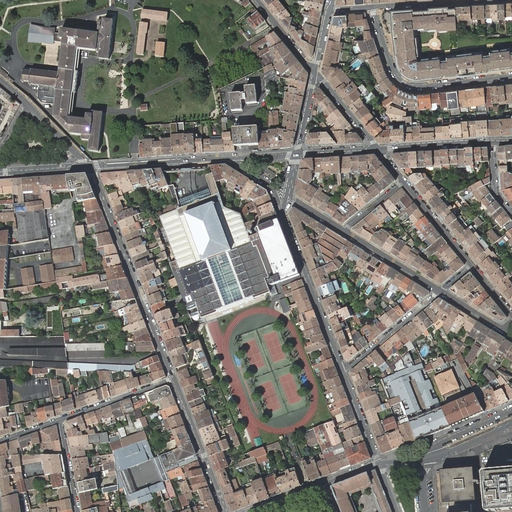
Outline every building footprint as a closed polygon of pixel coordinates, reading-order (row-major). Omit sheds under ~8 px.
[(277,0),(269,7),(277,16),(281,12),(282,13),(286,10),(285,9),(278,0),(277,0)] [(307,1),(305,8),(310,10),(322,12),(323,5),(311,2),(308,1),(307,1)] [(499,17),(499,19),(503,19),(503,22),(506,21),(506,19),(505,19),(505,16),(505,3),(498,4),(499,17)] [(482,22),(486,22),(485,18),(485,17),(484,5),(477,5),(478,18),(482,18),(482,22)] [(464,6),(456,7),(457,15),(457,20),(457,23),(462,22),(462,26),(465,26),(465,24),(465,19),(464,6)] [(471,6),(464,6),(465,19),(465,24),(472,24),(472,22),(472,19),(471,6)] [(258,12),(254,7),(251,9),(255,14),(254,15),(253,14),(251,15),(252,16),(250,18),(249,19),(248,20),(256,29),(266,22),(258,12)] [(406,73),(405,74),(406,75),(407,76),(408,76),(408,77),(409,77),(410,78),(411,78),(412,78),(413,79),(414,79),(415,79),(416,79),(417,79),(418,79),(420,79),(420,77),(431,75),(435,75),(446,73),(446,76),(467,74),(489,71),(511,67),(511,53),(511,54),(511,52),(510,50),(504,51),(498,51),(492,52),(491,52),(491,54),(491,56),(487,57),(483,57),(483,55),(483,53),(473,54),(468,55),(463,56),(458,56),(448,57),(448,59),(448,61),(445,62),(441,62),(441,60),(441,58),(439,58),(434,59),(429,60),(422,60),(418,61),(417,55),(416,48),(418,48),(418,44),(416,44),(415,37),(414,28),(419,27),(425,27),(425,29),(430,28),(438,28),(438,30),(439,30),(448,29),(449,29),(456,29),(458,28),(457,23),(457,20),(457,15),(456,7),(456,9),(448,9),(437,10),(430,10),(413,12),(413,10),(412,10),(393,11),(384,12),(382,15),(388,33),(388,34),(389,34),(383,15),(385,13),(393,12),(393,14),(393,20),(393,22),(395,22),(396,28),(394,28),(394,33),(396,33),(397,38),(397,43),(398,50),(399,53),(399,54),(400,61),(402,67),(402,68),(403,68),(403,69),(403,70),(404,70),(404,71),(405,71),(405,72),(406,72),(406,73)] [(159,20),(167,21),(168,21),(168,20),(167,20),(168,16),(168,13),(169,13),(168,12),(167,12),(167,13),(159,12),(155,11),(154,11),(143,10),(142,10),(141,18),(142,18),(153,19),(154,19),(159,20)] [(277,16),(279,19),(280,19),(293,18),(294,14),(292,11),(289,14),(286,10),(282,13),(281,12),(277,16)] [(303,12),(303,15),(305,16),(321,19),(322,12),(310,10),(309,13),(303,12)] [(363,13),(355,14),(356,26),(364,26),(363,13)] [(334,15),(332,24),(343,26),(348,27),(347,14),(334,15)] [(355,14),(347,14),(348,27),(356,26),(355,14)] [(319,29),(321,19),(305,16),(305,17),(308,18),(307,23),(304,22),(303,23),(305,24),(319,29)] [(280,19),(279,19),(290,32),(292,35),(296,28),(295,28),(291,26),(292,23),(293,20),(293,18),(280,19)] [(78,49),(81,49),(87,50),(90,50),(97,51),(97,52),(98,52),(100,53),(100,59),(102,59),(108,60),(109,60),(113,31),(114,21),(104,20),(104,21),(98,20),(97,30),(99,30),(99,34),(86,32),(82,32),(80,32),(80,31),(61,29),(61,34),(61,37),(64,37),(64,42),(64,44),(63,45),(62,45),(62,46),(63,46),(62,55),(62,56),(62,59),(61,59),(60,59),(59,61),(62,62),(60,73),(56,73),(56,71),(55,71),(55,72),(51,72),(51,71),(50,72),(47,71),(47,70),(46,70),(46,71),(42,71),(42,70),(41,71),(38,70),(38,69),(37,69),(37,70),(33,70),(33,69),(32,68),(32,70),(31,70),(31,71),(32,71),(32,72),(26,71),(26,70),(25,70),(24,71),(23,71),(23,72),(24,72),(23,80),(22,80),(22,81),(23,81),(23,82),(24,83),(24,81),(31,82),(30,83),(29,83),(29,84),(30,84),(30,85),(31,86),(31,84),(35,85),(35,86),(36,86),(36,85),(40,85),(40,86),(39,90),(38,99),(42,103),(52,104),(56,104),(55,117),(71,134),(83,135),(82,139),(86,140),(85,144),(90,144),(89,151),(99,152),(101,133),(103,113),(94,112),(93,115),(88,114),(87,120),(72,118),(69,118),(72,93),(75,93),(76,93),(79,72),(78,72),(75,71),(78,49)] [(141,22),(137,54),(143,55),(144,50),(144,47),(146,33),(147,33),(148,23),(141,22)] [(317,38),(319,29),(305,24),(304,28),(300,27),(296,25),(295,28),(296,28),(298,30),(302,31),(304,32),(317,38)] [(343,26),(332,24),(330,32),(342,35),(343,26)] [(373,37),(369,25),(364,26),(365,40),(366,40),(373,37)] [(61,37),(61,34),(55,34),(55,29),(46,28),(30,26),(28,43),(44,45),(54,46),(54,43),(64,44),(64,42),(64,37),(61,37)] [(296,28),(292,35),(299,43),(301,40),(302,38),(303,34),(304,32),(302,31),(298,30),(296,28)] [(283,43),(275,32),(250,47),(259,57),(271,51),(274,49),(283,43)] [(315,47),(317,38),(304,32),(303,34),(307,35),(305,40),(302,38),(301,40),(315,47)] [(342,35),(330,32),(329,39),(340,42),(342,35)] [(361,47),(375,43),(373,37),(366,40),(365,40),(358,40),(361,47)] [(340,50),(342,42),(340,42),(329,39),(327,47),(338,50),(340,50)] [(313,56),(315,47),(301,40),(299,43),(310,57),(313,56)] [(165,43),(157,42),(156,56),(164,57),(165,43)] [(291,53),(283,43),(274,49),(271,51),(278,60),(277,61),(279,63),(291,53)] [(361,47),(363,52),(363,54),(366,53),(377,49),(375,43),(361,47)] [(327,47),(326,53),(336,56),(339,56),(340,57),(342,50),(340,50),(338,50),(327,47)] [(379,55),(377,49),(366,53),(368,58),(369,58),(379,55)] [(271,51),(259,57),(264,68),(272,64),(273,68),(275,66),(279,63),(277,61),(278,60),(271,51)] [(355,57),(355,56),(354,54),(351,51),(351,52),(350,58),(349,63),(349,64),(357,58),(355,57)] [(279,63),(275,66),(283,75),(289,70),(299,62),(291,53),(279,63)] [(336,56),(326,53),(323,64),(331,66),(332,62),(337,63),(339,56),(336,56)] [(375,74),(384,69),(379,55),(369,58),(368,58),(366,59),(368,66),(371,65),(374,75),(375,74)] [(304,68),(299,62),(289,70),(294,76),(289,79),(291,80),(294,80),(299,72),(301,73),(304,68)] [(272,64),(264,68),(265,75),(266,91),(269,89),(281,83),(279,79),(278,77),(281,77),(283,75),(275,66),(273,68),(272,64)] [(323,72),(329,80),(342,69),(341,68),(340,69),(337,66),(336,67),(331,66),(323,64),(322,70),(323,72)] [(308,73),(304,68),(301,73),(299,72),(294,80),(307,83),(309,75),(308,73)] [(329,80),(336,89),(344,82),(349,78),(349,77),(348,76),(342,69),(329,80)] [(388,77),(384,69),(375,74),(380,83),(388,77)] [(294,76),(289,70),(283,75),(281,77),(286,79),(289,79),(294,76)] [(388,77),(380,83),(377,85),(382,92),(385,90),(393,84),(393,83),(392,83),(392,82),(391,82),(391,81),(390,81),(390,80),(390,79),(389,79),(389,78),(388,78),(388,77)] [(339,92),(352,81),(349,78),(344,82),(336,89),(339,92)] [(290,88),(305,92),(307,83),(294,80),(291,80),(289,79),(286,79),(286,81),(290,82),(288,87),(290,88)] [(357,88),(358,87),(352,81),(339,92),(344,98),(357,88)] [(369,90),(363,83),(358,87),(357,88),(344,98),(350,106),(355,101),(358,98),(360,97),(362,98),(362,99),(365,97),(372,91),(370,89),(369,90)] [(394,84),(393,84),(385,90),(390,97),(383,102),(380,104),(383,107),(385,105),(393,100),(399,89),(399,88),(398,88),(397,87),(396,87),(396,86),(395,86),(395,85),(394,85),(394,84)] [(497,85),(490,86),(493,103),(494,103),(494,100),(497,100),(498,102),(498,104),(500,103),(500,102),(497,85)] [(504,85),(497,85),(500,102),(500,103),(507,102),(504,85)] [(247,100),(247,102),(247,103),(247,104),(258,103),(256,86),(245,87),(246,93),(241,94),(241,93),(231,94),(232,111),(243,110),(242,104),(242,102),(242,100),(247,100)] [(291,95),(304,98),(305,92),(290,88),(288,87),(283,86),(284,89),(290,90),(289,93),(291,95)] [(490,86),(484,87),(486,103),(486,104),(487,111),(490,111),(489,105),(493,104),(493,103),(490,86)] [(484,87),(458,90),(460,107),(461,113),(467,112),(475,112),(487,111),(486,104),(486,103),(484,87)] [(317,102),(319,104),(328,98),(320,88),(318,90),(316,101),(315,104),(316,105),(317,102)] [(400,89),(399,89),(393,100),(407,106),(408,93),(407,92),(406,92),(405,92),(404,91),(403,91),(402,91),(402,90),(401,90),(400,90),(400,89)] [(454,91),(447,91),(449,105),(449,108),(456,107),(460,107),(458,90),(454,91)] [(376,96),(372,91),(365,97),(369,102),(375,97),(376,96)] [(447,91),(440,92),(441,102),(442,108),(444,107),(443,106),(449,105),(447,91)] [(280,110),(280,111),(284,113),(286,113),(300,116),(304,98),(291,95),(289,93),(286,93),(285,92),(284,92),(285,94),(286,94),(286,95),(288,96),(287,99),(287,102),(286,106),(286,107),(285,111),(282,110),(280,110)] [(440,92),(431,93),(432,103),(441,102),(440,92)] [(409,93),(408,93),(407,106),(407,107),(410,107),(410,109),(417,109),(417,115),(420,115),(419,108),(418,94),(417,94),(416,94),(415,94),(414,94),(413,94),(412,94),(411,94),(410,93),(409,93)] [(350,106),(356,112),(365,105),(367,103),(366,102),(364,103),(361,99),(362,98),(360,97),(358,98),(355,101),(350,106)] [(328,98),(319,104),(324,110),(332,103),(328,98)] [(16,99),(12,104),(18,108),(22,103),(16,99)] [(404,116),(406,116),(407,108),(392,102),(386,112),(390,116),(391,117),(391,120),(404,120),(404,116)] [(338,110),(332,103),(324,110),(323,111),(322,112),(323,113),(324,112),(325,113),(326,112),(329,116),(338,110)] [(356,112),(361,119),(370,111),(365,105),(356,112)] [(375,110),(374,108),(370,111),(361,119),(366,125),(375,118),(377,117),(377,116),(373,111),(375,110)] [(343,116),(338,110),(329,116),(327,118),(326,119),(331,125),(334,123),(343,116)] [(386,112),(385,110),(381,114),(386,120),(390,116),(386,112)] [(268,112),(269,127),(274,127),(277,126),(279,126),(278,120),(278,111),(268,112)] [(286,113),(284,122),(298,125),(300,116),(286,113)] [(348,122),(343,116),(334,123),(336,126),(332,130),(329,127),(328,128),(325,130),(327,133),(329,131),(333,132),(336,132),(348,122)] [(380,142),(392,142),(391,131),(391,124),(391,120),(391,117),(390,116),(386,120),(384,121),(385,124),(386,127),(384,129),(384,130),(376,137),(380,142)] [(412,116),(406,116),(404,116),(404,120),(404,121),(404,124),(405,133),(405,141),(413,140),(412,126),(412,125),(411,125),(411,127),(407,127),(407,122),(412,121),(412,116)] [(366,125),(371,132),(380,125),(382,123),(377,117),(375,118),(366,125)] [(511,118),(501,119),(503,134),(511,133),(511,118)] [(468,119),(468,121),(469,137),(478,136),(476,120),(473,121),(473,119),(470,120),(470,119),(468,119)] [(490,119),(487,120),(489,135),(503,134),(501,119),(499,119),(499,120),(490,121),(490,119)] [(405,133),(404,124),(401,124),(401,121),(404,121),(404,120),(391,120),(391,124),(391,131),(392,142),(405,141),(405,133)] [(487,120),(476,120),(478,136),(489,135),(487,120)] [(371,132),(376,137),(384,130),(384,129),(383,128),(384,127),(384,126),(385,124),(384,121),(382,123),(380,125),(371,132)] [(461,122),(462,122),(462,128),(463,137),(469,137),(468,121),(461,122)] [(282,130),(296,133),(298,125),(284,122),(282,130)] [(351,126),(348,122),(336,132),(345,131),(347,130),(351,126)] [(412,126),(413,140),(421,140),(420,125),(420,122),(412,123),(412,125),(412,126)] [(462,122),(450,123),(451,125),(451,131),(452,138),(463,137),(462,128),(462,122)] [(226,123),(222,123),(223,134),(223,140),(224,152),(235,151),(235,147),(235,146),(234,142),(230,142),(229,134),(229,132),(226,133),(226,123)] [(422,125),(420,125),(421,140),(435,139),(434,127),(423,127),(422,125)] [(451,125),(443,126),(442,126),(443,132),(444,132),(444,138),(452,138),(451,131),(451,125)] [(270,149),(280,149),(279,129),(279,126),(277,126),(277,130),(274,130),(269,131),(270,149)] [(356,132),(351,126),(347,130),(349,133),(349,135),(345,136),(346,144),(362,143),(363,141),(356,132)] [(442,126),(434,126),(434,127),(435,139),(444,138),(444,132),(443,132),(442,126)] [(259,132),(259,127),(245,128),(233,129),(234,142),(235,146),(246,146),(260,145),(259,132)] [(279,129),(280,149),(291,148),(293,146),(296,133),(282,130),(279,129)] [(307,147),(320,146),(320,133),(319,129),(318,129),(318,131),(317,131),(317,134),(308,134),(306,145),(307,147)] [(332,138),(327,133),(322,133),(322,131),(321,131),(321,129),(319,129),(320,133),(320,146),(337,145),(332,138)] [(185,138),(186,155),(196,154),(195,140),(194,135),(194,130),(191,130),(192,136),(185,136),(185,138)] [(260,150),(270,149),(269,131),(267,131),(267,134),(262,134),(261,132),(259,132),(260,145),(260,150)] [(332,138),(337,145),(346,144),(345,136),(345,131),(336,132),(333,132),(333,137),(332,138)] [(172,140),(173,156),(186,155),(185,138),(185,136),(185,133),(172,134),(172,137),(172,140)] [(196,154),(203,154),(202,140),(198,140),(198,136),(198,135),(194,135),(195,140),(196,154)] [(203,154),(212,153),(211,140),(210,136),(202,137),(202,140),(203,154)] [(212,153),(224,152),(223,140),(223,136),(210,137),(211,140),(212,153)] [(153,142),(153,140),(151,140),(151,143),(146,143),(145,141),(143,141),(143,144),(144,151),(145,157),(154,157),(153,142)] [(163,156),(173,156),(172,140),(171,140),(162,140),(162,141),(163,156)] [(154,157),(163,156),(162,141),(153,142),(154,157)] [(507,162),(506,147),(498,147),(499,161),(499,167),(499,173),(508,173),(508,167),(507,162)] [(473,149),(465,150),(466,162),(466,167),(472,167),(472,171),(475,171),(474,169),(473,149)] [(481,149),(473,149),(474,169),(478,169),(482,168),(482,162),(482,158),(481,149)] [(450,165),(450,170),(452,170),(452,169),(458,168),(458,167),(458,165),(458,163),(457,150),(449,151),(450,165)] [(465,150),(457,150),(458,163),(458,165),(458,167),(459,167),(466,167),(466,162),(465,150)] [(441,151),(433,152),(433,166),(442,166),(441,151)] [(442,166),(450,165),(449,151),(441,151),(442,166)] [(417,153),(418,168),(426,167),(425,152),(417,153)] [(426,167),(433,167),(433,166),(433,152),(425,152),(426,167)] [(405,173),(406,174),(408,173),(407,172),(412,171),(410,168),(409,153),(401,154),(402,163),(406,163),(406,168),(406,172),(405,173)] [(410,168),(418,168),(417,153),(409,153),(410,168)] [(401,169),(406,168),(406,163),(402,163),(401,154),(393,154),(392,157),(401,169)] [(375,155),(367,156),(368,176),(368,177),(368,178),(370,177),(372,176),(384,166),(375,155)] [(359,156),(351,157),(352,174),(354,174),(359,174),(360,174),(360,173),(360,172),(359,156)] [(367,156),(359,156),(360,172),(365,171),(365,173),(365,176),(368,176),(367,156)] [(351,157),(340,158),(341,179),(343,179),(342,173),(349,173),(350,178),(352,178),(352,174),(351,157)] [(331,158),(322,159),(322,173),(323,177),(323,180),(325,179),(324,177),(324,173),(331,172),(331,158)] [(338,175),(339,185),(340,186),(341,186),(341,179),(340,158),(331,158),(331,172),(332,175),(333,175),(333,172),(338,172),(339,175),(338,175)] [(303,160),(301,171),(314,171),(314,159),(303,160)] [(314,171),(315,174),(320,173),(320,175),(319,176),(319,180),(320,180),(323,180),(323,177),(322,173),(322,159),(314,159),(314,171)] [(220,165),(211,166),(213,173),(217,184),(225,182),(225,180),(220,165)] [(226,165),(220,165),(225,180),(225,182),(227,187),(228,184),(229,181),(229,180),(235,171),(226,165)] [(389,173),(384,166),(372,176),(377,181),(372,184),(373,185),(374,186),(378,182),(389,173)] [(166,178),(162,169),(153,170),(160,187),(161,189),(169,186),(166,178)] [(144,170),(135,171),(140,182),(141,186),(142,187),(143,190),(150,187),(150,184),(144,170)] [(160,187),(153,170),(144,170),(150,184),(150,187),(152,190),(153,189),(154,190),(157,189),(157,188),(160,187)] [(127,171),(115,172),(119,185),(121,189),(121,190),(122,191),(131,188),(133,191),(134,191),(132,184),(127,171)] [(135,171),(127,171),(132,184),(134,191),(136,194),(139,193),(137,188),(135,183),(140,182),(135,171)] [(228,184),(227,187),(234,191),(234,190),(236,186),(243,175),(235,171),(229,180),(229,181),(228,184)] [(301,171),(299,178),(310,185),(313,180),(313,174),(315,174),(314,171),(301,171)] [(100,174),(105,187),(115,183),(118,191),(120,191),(121,190),(121,189),(119,185),(115,172),(100,173),(100,174)] [(511,172),(508,173),(499,173),(501,191),(511,189),(511,172)] [(249,243),(261,239),(259,233),(250,237),(248,231),(245,224),(242,217),(241,214),(226,208),(224,207),(222,201),(222,199),(217,184),(213,173),(207,175),(206,176),(213,196),(201,201),(200,200),(197,201),(195,202),(193,203),(180,208),(174,185),(173,185),(172,185),(170,178),(169,177),(166,178),(169,186),(175,203),(178,209),(169,213),(166,214),(162,216),(160,217),(177,261),(170,264),(171,265),(173,272),(176,279),(179,285),(182,295),(186,303),(189,313),(191,318),(201,315),(183,268),(203,261),(232,250),(249,243)] [(396,181),(389,173),(378,182),(374,186),(380,193),(383,191),(384,190),(396,181)] [(68,175),(67,175),(68,181),(70,191),(75,191),(76,191),(78,202),(84,201),(97,199),(96,198),(94,193),(94,192),(93,192),(91,186),(92,186),(91,185),(89,180),(90,180),(89,179),(89,180),(87,175),(81,175),(81,174),(81,175),(75,176),(75,175),(75,176),(72,176),(68,176),(68,175)] [(409,178),(415,185),(419,182),(426,178),(425,174),(422,174),(415,175),(413,176),(411,177),(409,178)] [(53,180),(54,190),(68,189),(68,191),(70,191),(68,181),(67,175),(56,176),(56,180),(53,180)] [(250,180),(243,175),(236,186),(234,190),(236,190),(236,191),(236,192),(239,194),(240,193),(242,194),(245,189),(250,180)] [(44,209),(45,209),(52,208),(52,205),(49,192),(47,192),(47,190),(54,190),(53,180),(56,180),(56,176),(39,177),(42,194),(43,201),(44,209)] [(39,177),(33,178),(34,191),(34,195),(42,194),(39,177)] [(467,188),(463,190),(467,195),(470,194),(484,186),(490,183),(490,177),(483,180),(475,184),(468,188),(467,188)] [(14,204),(14,205),(25,203),(23,178),(12,179),(14,193),(14,200),(14,204)] [(25,203),(34,202),(34,195),(34,191),(33,178),(23,178),(25,203)] [(296,194),(303,199),(311,186),(310,185),(299,178),(296,194)] [(415,185),(419,190),(431,182),(427,178),(426,178),(419,182),(415,185)] [(0,179),(0,194),(14,193),(12,179),(0,179)] [(368,179),(362,185),(364,187),(365,188),(371,183),(368,179)] [(242,194),(241,196),(242,197),(241,198),(245,200),(244,201),(247,203),(248,201),(249,199),(251,195),(258,185),(250,180),(245,189),(242,194)] [(419,190),(424,196),(435,187),(431,182),(419,190)] [(318,190),(310,203),(319,209),(325,200),(328,196),(321,192),(326,183),(323,183),(322,185),(321,186),(320,187),(319,188),(318,190)] [(372,184),(371,183),(365,188),(367,191),(374,199),(380,193),(374,186),(373,185),(372,184)] [(361,184),(357,187),(354,189),(357,193),(367,204),(374,199),(367,191),(365,188),(364,187),(362,185),(361,184)] [(267,191),(258,185),(251,195),(249,199),(250,199),(251,198),(254,201),(257,199),(262,197),(269,195),(267,191)] [(303,199),(310,203),(318,190),(315,188),(316,187),(314,185),(313,187),(311,186),(303,199)] [(489,192),(484,186),(470,194),(467,195),(469,197),(473,194),(480,203),(481,201),(490,193),(489,192)] [(424,196),(429,203),(442,192),(443,191),(445,190),(444,189),(443,189),(442,189),(441,189),(439,191),(435,187),(424,196)] [(345,198),(341,205),(347,210),(352,205),(358,212),(367,204),(357,193),(354,189),(352,188),(352,189),(346,197),(345,198)] [(402,188),(389,199),(395,205),(399,202),(400,201),(399,200),(406,194),(402,188)] [(511,189),(501,191),(509,202),(511,200),(511,189)] [(114,193),(108,195),(111,201),(124,196),(122,193),(121,190),(120,191),(118,191),(114,193)] [(429,203),(435,210),(444,203),(448,200),(447,198),(444,195),(443,193),(444,192),(443,191),(442,192),(429,203)] [(496,201),(490,193),(481,201),(487,209),(496,201)] [(414,204),(406,194),(399,200),(400,201),(405,207),(399,211),(402,214),(402,213),(410,207),(414,204)] [(245,206),(241,214),(242,217),(245,215),(247,214),(249,213),(246,207),(253,203),(255,208),(252,209),(253,211),(259,208),(272,203),(269,195),(262,197),(257,199),(254,201),(245,206)] [(325,200),(319,209),(325,212),(331,203),(334,199),(328,195),(328,196),(325,200)] [(331,203),(325,212),(333,217),(339,208),(341,205),(345,198),(346,197),(343,195),(336,206),(331,203)] [(124,196),(111,201),(113,208),(123,204),(122,200),(123,199),(124,200),(125,200),(124,199),(124,196)] [(84,201),(86,213),(87,213),(101,210),(97,199),(84,201)] [(389,199),(381,205),(389,215),(397,209),(396,207),(395,205),(389,199)] [(18,229),(20,244),(49,239),(47,223),(46,217),(45,215),(46,215),(45,209),(44,209),(43,201),(34,202),(25,203),(26,206),(27,212),(15,213),(18,229)] [(501,207),(496,201),(487,209),(491,214),(490,215),(490,216),(492,215),(501,207)] [(15,213),(27,212),(26,206),(25,203),(14,205),(15,213)] [(168,209),(169,213),(178,209),(175,203),(167,206),(168,209)] [(257,219),(258,219),(262,217),(263,216),(275,212),(272,203),(259,208),(253,211),(249,213),(247,214),(247,217),(256,213),(257,211),(259,210),(261,215),(259,216),(257,216),(249,220),(250,222),(255,220),(257,219)] [(435,210),(440,216),(449,208),(444,203),(435,210)] [(4,210),(4,213),(15,213),(14,205),(14,204),(8,204),(8,210),(4,210)] [(123,204),(113,208),(116,215),(129,210),(128,207),(127,205),(126,206),(126,207),(125,208),(123,204)] [(402,214),(399,216),(400,218),(404,215),(407,213),(410,216),(412,215),(412,214),(418,209),(414,204),(410,207),(402,213),(402,214)] [(341,205),(339,208),(346,214),(349,211),(347,210),(341,205)] [(346,214),(351,217),(358,212),(352,205),(347,210),(349,211),(346,214)] [(381,205),(372,212),(380,222),(381,223),(384,221),(385,222),(390,217),(390,216),(389,215),(381,205)] [(440,216),(444,221),(453,214),(450,211),(453,208),(451,206),(450,207),(449,208),(440,216)] [(297,218),(301,212),(293,207),(289,213),(292,220),(297,218)] [(505,211),(501,207),(492,215),(495,219),(505,211)] [(129,210),(116,215),(119,222),(136,215),(137,215),(136,212),(137,212),(137,211),(134,212),(133,210),(133,208),(129,210)] [(339,208),(333,217),(343,224),(351,217),(346,214),(339,208)] [(425,217),(418,209),(412,214),(412,215),(410,216),(409,217),(412,220),(413,220),(416,224),(425,217)] [(106,222),(101,210),(87,213),(88,223),(86,223),(87,225),(88,225),(106,222)] [(508,215),(505,211),(495,219),(499,223),(508,215)] [(265,221),(266,224),(278,219),(277,217),(275,212),(263,216),(262,217),(258,219),(260,223),(264,221),(265,221)] [(306,215),(301,212),(297,218),(292,220),(294,226),(301,223),(302,222),(306,215)] [(372,212),(364,219),(370,226),(372,229),(376,233),(379,232),(380,231),(378,229),(377,229),(375,230),(373,228),(378,224),(381,227),(382,229),(385,227),(384,226),(381,223),(380,222),(372,212)] [(444,221),(448,226),(457,219),(460,217),(456,212),(455,212),(453,214),(444,221)] [(14,229),(18,229),(15,213),(4,213),(3,213),(0,213),(0,222),(0,223),(13,220),(14,229)] [(136,215),(119,222),(121,229),(139,222),(141,221),(141,220),(138,221),(136,215)] [(313,219),(306,215),(302,222),(303,223),(304,224),(307,226),(308,227),(313,219)] [(511,219),(508,215),(499,223),(502,227),(511,219)] [(430,223),(425,217),(416,224),(415,225),(412,227),(414,229),(417,226),(419,230),(417,232),(418,233),(420,231),(430,223)] [(448,226),(453,232),(462,225),(465,223),(460,217),(457,219),(448,226)] [(475,223),(478,227),(481,224),(482,223),(477,217),(473,220),(475,223)] [(245,224),(248,231),(254,229),(254,227),(252,227),(251,223),(252,223),(255,221),(257,226),(259,225),(257,219),(255,220),(250,222),(248,223),(245,224)] [(271,277),(271,278),(271,279),(270,279),(269,279),(269,280),(269,281),(268,282),(269,283),(269,284),(270,284),(270,285),(271,285),(272,285),(273,285),(274,284),(300,275),(278,219),(266,224),(257,228),(259,233),(261,239),(249,243),(263,280),(266,279),(265,277),(270,275),(271,277)] [(320,224),(313,219),(308,227),(310,227),(314,230),(316,231),(320,224)] [(370,226),(364,219),(352,229),(360,234),(364,229),(365,230),(370,226)] [(110,233),(106,222),(88,225),(88,228),(95,227),(96,232),(94,233),(94,234),(93,234),(92,235),(92,236),(93,236),(110,233)] [(139,222),(121,229),(124,236),(139,230),(142,229),(139,222)] [(301,223),(294,226),(297,234),(304,231),(304,230),(301,223)] [(436,230),(430,223),(420,231),(418,233),(420,235),(422,233),(425,237),(421,240),(423,241),(424,240),(427,238),(436,230)] [(453,232),(457,237),(466,230),(469,228),(465,223),(462,225),(453,232)] [(327,228),(320,224),(316,231),(315,231),(320,235),(319,237),(321,238),(327,228)] [(79,227),(76,227),(78,238),(81,238),(86,237),(84,226),(79,227)] [(364,229),(360,234),(371,241),(376,233),(372,229),(370,226),(365,230),(364,229)] [(396,229),(392,233),(390,234),(382,248),(390,253),(398,240),(394,237),(396,234),(397,232),(397,231),(398,230),(399,230),(402,228),(400,226),(397,229),(397,228),(396,229)] [(457,237),(462,244),(474,234),(476,232),(473,228),(471,226),(469,228),(466,230),(457,237)] [(303,249),(312,272),(317,269),(333,263),(336,259),(337,258),(338,256),(338,255),(347,241),(327,228),(321,238),(318,243),(314,245),(312,245),(303,249)] [(379,232),(376,233),(371,241),(382,248),(390,234),(392,233),(389,231),(388,233),(382,229),(380,231),(379,232)] [(0,247),(9,246),(8,239),(10,239),(10,238),(8,230),(0,231),(0,247)] [(139,230),(124,236),(127,243),(141,238),(142,237),(147,235),(146,232),(140,234),(139,230)] [(304,231),(297,234),(300,241),(314,236),(313,233),(312,232),(311,233),(311,234),(308,235),(306,230),(304,231)] [(441,237),(436,230),(427,238),(432,245),(441,237)] [(486,235),(494,244),(501,238),(499,237),(497,238),(491,230),(486,234),(486,235)] [(462,244),(468,250),(479,241),(482,238),(480,237),(476,232),(474,234),(462,244)] [(115,245),(110,233),(93,236),(93,238),(98,237),(100,245),(97,246),(97,248),(115,245)] [(314,236),(300,241),(303,249),(312,245),(314,245),(312,240),(315,239),(315,238),(314,236)] [(141,238),(127,243),(130,250),(147,243),(146,242),(144,242),(142,237),(141,238)] [(447,244),(441,237),(432,245),(425,250),(431,257),(435,254),(438,251),(447,244)] [(482,238),(479,241),(487,250),(488,248),(489,248),(482,238)] [(501,238),(494,244),(498,248),(499,247),(505,243),(501,238)] [(398,240),(390,253),(397,257),(404,246),(405,245),(398,240)] [(355,245),(347,241),(338,255),(345,259),(344,260),(343,261),(344,262),(345,261),(350,255),(355,245)] [(468,250),(475,259),(487,250),(479,241),(468,250)] [(147,243),(130,250),(132,257),(146,252),(148,251),(146,246),(148,245),(147,243)] [(183,268),(201,315),(270,290),(266,279),(263,280),(249,243),(232,250),(203,261),(183,268)] [(413,249),(412,250),(404,262),(412,267),(418,256),(419,255),(421,254),(425,250),(424,248),(420,243),(417,246),(420,250),(418,252),(413,249)] [(450,247),(447,244),(438,251),(435,254),(438,258),(438,257),(441,255),(450,247)] [(119,255),(115,245),(97,248),(98,250),(100,250),(100,256),(99,256),(96,256),(96,259),(102,258),(119,255)] [(364,251),(355,245),(350,255),(345,261),(354,267),(364,251)] [(404,246),(397,257),(404,262),(412,250),(405,245),(404,246)] [(9,246),(0,247),(0,260),(8,259),(9,248),(9,246)] [(51,252),(53,264),(74,260),(72,247),(51,251),(51,252)] [(453,251),(450,247),(441,255),(438,257),(440,259),(441,261),(443,260),(453,251)] [(475,259),(480,265),(493,255),(495,253),(493,252),(492,253),(488,248),(487,250),(475,259)] [(146,252),(132,257),(135,264),(147,259),(151,258),(148,251),(146,252)] [(373,257),(364,251),(354,267),(353,270),(362,275),(373,257)] [(459,258),(453,251),(443,260),(444,261),(445,260),(446,261),(450,265),(459,258)] [(163,261),(166,260),(168,259),(166,252),(163,253),(160,254),(162,258),(154,261),(152,262),(151,258),(147,259),(135,264),(137,271),(155,264),(156,263),(163,261)] [(480,265),(485,271),(494,263),(495,262),(497,260),(495,257),(494,256),(495,255),(495,256),(497,254),(496,252),(495,253),(493,255),(480,265)] [(123,266),(119,255),(102,258),(105,269),(107,269),(123,266)] [(418,256),(412,267),(419,271),(422,266),(424,263),(419,258),(420,256),(419,255),(418,256)] [(383,263),(373,257),(362,275),(371,281),(372,279),(375,275),(383,263)] [(464,265),(459,258),(450,265),(456,272),(464,265)] [(0,290),(3,290),(6,290),(8,268),(8,264),(8,259),(0,260),(0,290)] [(333,263),(339,269),(339,270),(343,265),(341,263),(338,261),(336,259),(333,263)] [(426,261),(424,263),(422,266),(419,271),(426,276),(429,271),(436,265),(436,264),(434,262),(432,265),(426,261)] [(485,271),(490,277),(501,268),(503,266),(503,267),(501,265),(499,267),(495,262),(494,263),(485,271)] [(157,270),(158,270),(156,263),(155,264),(137,271),(140,277),(156,271),(157,270)] [(312,272),(315,279),(328,274),(331,273),(333,272),(334,271),(336,270),(339,269),(333,263),(317,269),(312,272)] [(380,284),(391,268),(383,263),(375,275),(372,279),(377,282),(377,283),(380,285),(380,284)] [(44,284),(56,282),(55,278),(54,271),(53,264),(41,266),(44,284)] [(429,271),(426,276),(433,280),(436,276),(441,273),(437,269),(436,268),(438,266),(436,265),(429,271)] [(436,276),(433,280),(441,285),(456,272),(450,265),(449,266),(447,268),(449,271),(446,274),(443,271),(441,273),(436,276)] [(54,271),(55,278),(84,273),(82,266),(54,271)] [(123,266),(107,269),(109,281),(110,281),(127,278),(123,266)] [(490,277),(496,285),(510,274),(511,272),(511,271),(509,272),(508,273),(505,275),(501,271),(502,269),(504,268),(503,266),(501,268),(490,277)] [(22,269),(25,287),(29,286),(35,285),(32,268),(22,269)] [(394,280),(399,273),(391,268),(380,284),(380,285),(376,291),(380,294),(384,288),(385,289),(386,287),(385,287),(386,286),(387,285),(389,280),(391,278),(392,279),(394,280)] [(93,284),(100,282),(98,270),(87,272),(84,273),(55,278),(56,282),(57,287),(57,290),(89,285),(91,284),(93,284)] [(156,271),(140,277),(143,284),(155,279),(159,278),(156,271)] [(496,285),(504,294),(511,287),(511,284),(511,283),(508,279),(511,275),(511,271),(511,272),(510,274),(496,285)] [(398,289),(399,288),(400,286),(406,277),(399,273),(394,280),(393,281),(389,288),(388,289),(395,294),(397,291),(398,289)] [(470,293),(481,285),(471,273),(450,290),(464,299),(470,293)] [(328,274),(315,279),(318,288),(336,281),(334,275),(329,277),(328,274)] [(163,284),(161,277),(159,278),(155,279),(143,284),(145,291),(157,286),(161,285),(163,284)] [(271,278),(271,277),(266,279),(270,290),(271,293),(272,296),(278,293),(274,284),(273,285),(272,285),(271,285),(270,285),(270,284),(269,284),(269,283),(268,282),(269,281),(269,280),(269,279),(270,279),(271,279),(271,278)] [(407,290),(413,281),(406,277),(400,286),(399,288),(402,290),(403,288),(407,290)] [(107,291),(108,294),(115,292),(132,289),(127,278),(110,281),(110,283),(111,283),(112,290),(107,291)] [(172,288),(179,285),(176,279),(170,281),(172,288)] [(305,288),(302,280),(290,284),(292,289),(287,291),(285,286),(282,287),(285,295),(293,292),(305,288)] [(109,283),(108,281),(93,284),(91,284),(89,285),(89,287),(91,287),(92,288),(94,288),(94,289),(109,287),(109,283)] [(336,281),(318,288),(321,296),(326,294),(326,295),(336,291),(340,290),(337,281),(336,281)] [(413,281),(407,290),(410,292),(411,291),(416,284),(413,281)] [(414,297),(419,303),(424,299),(429,295),(429,292),(416,284),(411,291),(410,292),(412,295),(414,292),(418,295),(416,297),(415,296),(414,297)] [(480,296),(486,291),(481,285),(470,293),(473,297),(477,293),(480,296)] [(145,291),(148,297),(160,292),(163,291),(164,291),(165,291),(164,289),(163,290),(162,288),(158,289),(157,286),(145,291)] [(309,299),(305,288),(293,292),(285,295),(286,297),(294,294),(297,304),(309,299)] [(115,292),(117,301),(118,301),(123,300),(123,301),(136,299),(132,289),(115,292)] [(478,308),(491,298),(486,291),(480,296),(471,303),(478,308)] [(151,307),(165,301),(168,300),(167,298),(166,298),(163,299),(160,292),(148,297),(151,307)] [(464,299),(471,303),(480,296),(477,293),(473,297),(470,293),(464,299)] [(13,303),(15,309),(59,301),(58,295),(13,303)] [(384,295),(382,299),(389,303),(391,300),(384,295)] [(401,298),(410,310),(419,303),(414,297),(412,295),(409,297),(409,298),(405,300),(404,299),(405,298),(404,297),(405,296),(403,295),(401,298)] [(330,298),(323,301),(326,308),(337,304),(336,301),(338,300),(336,296),(330,298)] [(373,296),(367,305),(369,307),(373,312),(374,310),(376,307),(377,306),(376,306),(374,305),(373,304),(373,303),(377,298),(373,296)] [(399,306),(405,314),(410,310),(401,298),(398,301),(399,302),(400,301),(400,302),(401,302),(402,303),(399,306)] [(448,317),(454,307),(448,303),(440,298),(429,307),(435,314),(439,319),(441,320),(444,322),(446,320),(448,317)] [(496,304),(491,298),(478,308),(486,312),(496,304)] [(114,302),(114,305),(120,302),(122,302),(124,308),(138,304),(136,299),(123,301),(123,300),(118,301),(117,301),(114,302)] [(286,299),(280,301),(284,313),(291,310),(289,307),(286,299)] [(297,304),(289,307),(291,310),(293,309),(292,308),(298,306),(300,305),(302,309),(300,310),(302,315),(314,310),(309,299),(297,304)] [(155,315),(166,311),(164,304),(165,304),(166,303),(165,301),(151,307),(155,315)] [(124,308),(121,310),(122,314),(123,315),(130,313),(140,309),(138,304),(124,308)] [(328,315),(342,310),(340,306),(338,307),(337,304),(326,308),(328,315)] [(393,308),(401,318),(405,314),(399,306),(396,308),(394,307),(395,307),(395,306),(396,305),(395,304),(391,306),(393,308)] [(507,318),(496,304),(486,312),(495,318),(501,322),(507,318)] [(386,314),(394,323),(401,318),(393,308),(391,306),(391,305),(384,311),(386,314)] [(440,323),(443,325),(444,322),(441,320),(439,319),(435,314),(429,307),(423,312),(434,324),(435,327),(440,323)] [(443,326),(447,335),(454,323),(461,312),(454,307),(448,317),(446,320),(444,322),(443,325),(443,326)] [(349,311),(347,308),(342,310),(328,315),(330,320),(337,317),(338,318),(340,317),(344,316),(345,319),(350,317),(348,313),(346,314),(344,315),(343,314),(345,313),(349,311)] [(144,320),(140,309),(130,313),(123,315),(124,320),(128,318),(131,325),(135,324),(144,320)] [(175,319),(180,316),(179,313),(177,314),(174,315),(171,309),(166,311),(155,315),(158,325),(173,319),(175,319)] [(302,315),(300,316),(303,322),(299,323),(300,325),(303,324),(317,318),(314,310),(302,315)] [(434,324),(423,312),(417,316),(428,329),(434,324)] [(457,334),(459,331),(462,327),(469,316),(461,312),(454,323),(459,326),(455,332),(457,334)] [(356,315),(352,316),(358,326),(362,324),(358,318),(361,316),(359,313),(356,315)] [(386,314),(379,319),(382,322),(387,329),(394,323),(386,314)] [(413,320),(423,333),(428,329),(417,316),(413,320)] [(465,342),(469,336),(478,322),(469,316),(462,327),(459,331),(461,332),(463,328),(467,331),(460,343),(463,345),(463,344),(465,342)] [(337,317),(330,320),(333,327),(340,324),(342,323),(340,317),(338,318),(337,317)] [(303,329),(304,333),(306,332),(320,327),(317,318),(303,324),(305,328),(303,329)] [(375,323),(382,333),(387,329),(382,322),(379,319),(378,318),(376,320),(374,321),(375,323)] [(173,319),(158,325),(162,334),(176,328),(173,319)] [(131,325),(123,328),(124,331),(128,330),(129,333),(133,332),(147,327),(144,320),(135,324),(131,325)] [(417,337),(423,333),(413,320),(407,325),(417,337)] [(0,330),(1,330),(1,337),(20,337),(20,330),(9,330),(9,327),(2,327),(1,322),(0,321),(0,330)] [(483,345),(492,331),(485,326),(478,322),(469,336),(483,345)] [(371,326),(377,337),(382,333),(375,323),(371,326)] [(340,324),(333,327),(336,334),(343,331),(344,330),(349,328),(347,324),(341,327),(340,324)] [(370,324),(359,329),(360,331),(364,337),(368,344),(377,337),(371,326),(370,324)] [(413,341),(417,337),(407,325),(401,330),(411,342),(413,341)] [(149,333),(147,327),(133,332),(135,336),(132,337),(133,338),(134,338),(135,339),(140,337),(149,333)] [(307,337),(308,340),(310,339),(323,334),(320,327),(306,332),(308,337),(307,337)] [(178,330),(177,328),(176,328),(162,334),(166,343),(181,337),(180,335),(182,335),(180,329),(178,330)] [(343,331),(336,334),(338,341),(346,338),(345,335),(344,334),(345,333),(344,330),(343,331)] [(413,345),(411,342),(401,330),(395,335),(402,344),(405,342),(406,343),(407,343),(409,346),(411,349),(414,347),(413,345)] [(488,347),(497,334),(492,331),(483,345),(482,348),(486,350),(488,347)] [(152,341),(149,333),(140,337),(135,339),(134,338),(133,338),(134,342),(137,342),(152,341)] [(352,336),(353,341),(355,344),(353,345),(354,346),(359,352),(364,348),(358,341),(357,342),(356,341),(354,339),(356,338),(358,336),(356,333),(352,336)] [(358,333),(356,333),(358,336),(359,340),(358,341),(364,348),(368,344),(364,337),(362,338),(360,333),(358,334),(358,333)] [(308,344),(306,345),(307,347),(309,346),(325,340),(323,334),(310,339),(312,342),(308,344)] [(499,351),(505,339),(497,334),(488,347),(486,350),(486,351),(488,352),(493,355),(494,355),(495,356),(496,356),(499,351)] [(403,345),(402,344),(395,335),(389,340),(397,351),(401,348),(400,347),(403,345)] [(181,337),(166,343),(169,352),(184,347),(181,337)] [(346,338),(338,341),(341,348),(348,345),(348,343),(346,338)] [(459,351),(461,347),(462,347),(460,346),(455,342),(455,341),(456,340),(454,339),(451,344),(455,354),(458,353),(459,351)] [(506,355),(511,345),(511,343),(505,339),(499,351),(496,356),(498,357),(501,352),(506,355)] [(193,346),(195,350),(196,353),(198,354),(200,359),(201,360),(199,361),(200,363),(202,362),(202,364),(204,368),(203,370),(204,373),(206,380),(214,377),(200,340),(192,343),(193,346)] [(307,347),(305,348),(308,354),(319,349),(320,351),(322,350),(322,351),(328,348),(327,346),(325,340),(309,346),(307,347)] [(397,363),(403,358),(401,356),(397,351),(389,340),(382,345),(390,355),(393,353),(394,354),(396,352),(400,357),(395,361),(397,363)] [(151,351),(155,351),(156,351),(152,341),(137,342),(134,342),(132,342),(129,342),(129,351),(137,351),(137,349),(151,349),(151,351)] [(353,341),(348,343),(348,345),(349,348),(348,348),(348,349),(348,350),(349,350),(344,354),(346,360),(349,361),(359,352),(354,346),(353,345),(355,344),(353,341)] [(193,346),(192,343),(185,346),(184,347),(169,352),(172,359),(182,355),(187,353),(186,349),(193,346)] [(348,345),(341,348),(344,354),(349,350),(348,350),(348,349),(348,348),(349,348),(348,345)] [(390,355),(382,345),(376,350),(386,362),(388,365),(389,366),(390,368),(392,367),(390,365),(385,359),(390,355)] [(460,365),(465,374),(467,371),(468,368),(468,367),(461,353),(464,349),(465,347),(463,345),(462,347),(461,347),(459,351),(458,353),(455,354),(457,359),(460,365)] [(466,361),(471,364),(479,351),(479,352),(481,348),(475,345),(465,360),(466,361)] [(66,351),(66,348),(9,349),(9,354),(67,357),(66,351)] [(323,355),(320,357),(322,362),(332,358),(328,348),(322,351),(323,355)] [(376,350),(369,356),(375,363),(379,368),(382,370),(382,371),(389,366),(388,365),(386,362),(376,350)] [(429,380),(426,372),(424,367),(422,363),(415,366),(413,362),(409,353),(403,358),(397,363),(392,367),(390,368),(395,374),(393,374),(388,376),(386,377),(383,378),(380,380),(382,386),(384,391),(388,400),(396,397),(399,396),(402,401),(402,403),(408,419),(409,421),(410,422),(410,424),(427,417),(421,401),(429,381),(429,380)] [(182,355),(172,359),(175,368),(186,364),(189,363),(188,360),(185,362),(182,355)] [(160,361),(158,356),(147,360),(143,362),(143,361),(139,363),(141,369),(142,368),(145,367),(147,366),(149,365),(150,365),(160,361)] [(375,363),(369,356),(359,364),(363,371),(365,369),(375,363)] [(445,364),(451,361),(449,357),(448,356),(442,358),(445,364)] [(440,366),(445,364),(442,358),(442,357),(439,358),(436,359),(437,362),(440,366)] [(316,364),(312,366),(313,369),(320,366),(323,372),(324,372),(336,367),(332,358),(325,361),(316,364)] [(426,372),(432,369),(430,365),(427,358),(425,359),(427,364),(428,364),(428,365),(424,367),(426,372)] [(497,360),(494,358),(492,361),(492,362),(487,369),(494,374),(496,371),(497,370),(497,369),(500,365),(497,364),(495,368),(492,366),(497,360)] [(69,370),(68,363),(0,360),(0,366),(28,368),(33,368),(46,369),(56,369),(68,370),(69,370)] [(163,370),(160,361),(150,365),(153,373),(163,370)] [(132,366),(68,363),(69,370),(73,370),(79,370),(86,370),(91,371),(97,371),(104,371),(108,371),(111,372),(115,372),(123,372),(131,372),(132,372),(136,370),(134,365),(132,366)] [(363,371),(359,364),(351,371),(350,372),(352,377),(360,374),(359,373),(363,371)] [(187,368),(177,372),(181,382),(191,378),(196,376),(194,374),(190,375),(189,371),(192,370),(191,367),(187,369),(187,368)] [(327,381),(339,376),(336,367),(324,372),(323,372),(321,373),(322,375),(325,382),(326,382),(327,381)] [(68,373),(68,370),(56,369),(57,374),(65,375),(66,380),(65,380),(65,381),(64,381),(65,382),(66,387),(71,386),(70,386),(68,375),(68,374),(68,373)] [(368,376),(365,369),(363,371),(359,373),(360,374),(352,377),(355,383),(362,380),(361,379),(366,377),(368,376)] [(489,384),(497,379),(494,374),(487,369),(483,376),(484,377),(489,384)] [(79,370),(73,370),(74,374),(75,377),(78,392),(79,396),(82,407),(87,405),(85,394),(81,396),(76,377),(81,376),(79,370)] [(166,377),(163,370),(153,373),(150,374),(149,374),(151,379),(152,379),(153,381),(156,380),(166,377)] [(451,370),(434,378),(442,395),(459,388),(451,370)] [(511,390),(511,383),(511,384),(508,380),(511,377),(499,370),(498,371),(497,370),(496,371),(497,372),(507,383),(510,386),(511,390)] [(106,380),(104,371),(97,371),(99,374),(100,381),(106,380)] [(117,394),(115,385),(114,383),(113,383),(112,384),(108,371),(104,371),(106,380),(106,383),(108,387),(111,397),(117,394)] [(497,372),(496,371),(494,374),(497,379),(502,388),(507,397),(509,401),(511,399),(511,390),(510,386),(507,383),(497,372)] [(134,379),(132,372),(131,372),(123,372),(124,376),(127,376),(128,379),(125,380),(128,390),(140,386),(138,377),(134,379)] [(145,384),(153,381),(152,379),(151,379),(149,374),(143,376),(145,384)] [(191,378),(181,382),(183,388),(194,384),(196,384),(199,383),(200,382),(199,379),(197,380),(196,376),(191,378)] [(327,381),(326,382),(324,383),(325,385),(328,384),(330,389),(329,389),(329,391),(343,386),(339,376),(327,381)] [(362,380),(355,383),(357,389),(375,382),(377,381),(376,379),(374,379),(371,381),(367,382),(366,377),(361,379),(362,380)] [(474,391),(477,385),(469,379),(468,380),(473,389),(474,391)] [(494,391),(502,388),(497,379),(489,384),(492,387),(494,391)] [(0,394),(1,394),(9,395),(8,387),(7,380),(4,380),(0,380),(0,394)] [(60,396),(58,383),(58,380),(52,381),(55,397),(60,396)] [(117,394),(128,390),(125,380),(116,383),(115,380),(113,381),(114,383),(115,385),(117,394)] [(421,401),(427,417),(443,411),(441,406),(434,391),(429,381),(421,401)] [(375,382),(357,389),(359,394),(371,390),(370,387),(376,385),(375,382)] [(483,388),(479,382),(477,385),(474,391),(475,392),(475,394),(477,398),(481,405),(485,412),(493,408),(486,394),(483,388)] [(64,413),(75,409),(72,394),(70,395),(71,399),(68,400),(67,401),(66,397),(63,383),(58,383),(60,396),(61,397),(62,402),(64,413)] [(105,399),(111,397),(108,387),(106,383),(105,383),(106,387),(102,388),(105,399)] [(199,391),(200,390),(199,388),(196,389),(194,386),(194,384),(183,388),(186,396),(199,391)] [(75,409),(82,407),(79,396),(78,392),(74,393),(73,385),(70,386),(71,386),(72,394),(75,409)] [(99,401),(105,399),(102,388),(98,390),(97,386),(95,386),(95,387),(99,401)] [(167,386),(144,394),(148,404),(154,402),(173,395),(170,387),(167,386)] [(329,391),(326,392),(327,395),(332,393),(333,397),(345,392),(343,386),(329,391)] [(93,403),(99,401),(95,387),(93,387),(94,391),(90,392),(90,389),(88,389),(89,393),(85,394),(87,405),(93,403)] [(494,391),(492,387),(486,390),(484,387),(483,388),(486,394),(493,408),(501,405),(497,397),(494,391)] [(502,388),(494,391),(497,397),(501,405),(509,401),(507,397),(502,388)] [(373,389),(371,390),(359,394),(361,400),(375,395),(376,394),(375,391),(374,389),(373,389)] [(199,391),(186,396),(189,403),(202,397),(199,391)] [(333,397),(330,398),(331,400),(334,399),(335,401),(333,402),(333,403),(336,402),(347,398),(345,392),(333,397)] [(6,407),(10,406),(9,395),(1,394),(0,394),(0,408),(2,408),(6,407)] [(144,394),(131,398),(134,409),(141,406),(148,404),(144,394)] [(464,399),(471,418),(485,412),(481,405),(477,398),(475,394),(464,399)] [(177,405),(173,395),(154,402),(155,404),(158,403),(159,404),(160,404),(162,409),(157,410),(158,412),(160,411),(162,410),(177,405)] [(375,395),(361,400),(366,411),(374,408),(382,405),(381,403),(380,404),(379,400),(376,402),(374,397),(376,397),(375,395)] [(396,397),(388,400),(389,402),(390,406),(390,407),(391,408),(392,407),(392,405),(400,402),(401,404),(402,403),(402,401),(399,396),(396,397)] [(57,416),(64,413),(62,402),(61,397),(59,397),(59,399),(58,399),(59,403),(54,404),(57,416)] [(203,397),(202,397),(189,403),(191,409),(204,404),(206,403),(204,397),(203,397)] [(131,398),(121,402),(124,413),(127,412),(134,410),(134,409),(131,398)] [(334,408),(329,410),(330,412),(333,410),(336,409),(337,409),(338,408),(350,404),(347,398),(336,402),(333,403),(332,404),(334,408)] [(471,418),(464,399),(446,407),(442,408),(443,411),(450,427),(471,418)] [(121,402),(111,406),(115,418),(125,415),(124,413),(121,402)] [(389,402),(383,405),(382,405),(374,408),(376,413),(390,407),(390,406),(389,402)] [(392,407),(396,417),(406,414),(402,403),(401,404),(400,402),(392,405),(392,407)] [(18,430),(22,429),(20,422),(19,416),(17,415),(18,415),(17,412),(23,412),(23,415),(25,414),(23,407),(23,403),(21,404),(15,405),(16,415),(15,416),(17,422),(17,425),(18,430)] [(206,403),(204,404),(191,409),(194,416),(208,410),(209,410),(208,408),(206,409),(205,406),(207,405),(206,403)] [(342,412),(344,417),(353,413),(350,404),(338,408),(337,409),(336,409),(333,410),(330,412),(332,416),(342,412)] [(48,419),(55,417),(53,405),(45,407),(46,408),(37,410),(38,412),(40,422),(48,419)] [(181,414),(177,405),(162,410),(160,411),(160,413),(163,412),(166,420),(181,414)] [(103,418),(104,420),(108,418),(111,417),(112,417),(113,419),(115,418),(111,406),(101,409),(103,418)] [(142,409),(141,406),(134,409),(134,410),(135,414),(137,420),(140,419),(142,418),(140,410),(142,409)] [(374,408),(366,411),(371,425),(380,421),(376,413),(374,408)] [(95,411),(100,425),(102,424),(101,423),(102,423),(101,419),(103,418),(101,409),(95,411)] [(209,413),(208,410),(194,416),(197,423),(211,417),(215,416),(214,414),(210,415),(209,413)] [(98,426),(100,425),(95,411),(88,414),(92,424),(96,423),(98,426)] [(417,440),(450,427),(443,411),(427,417),(410,424),(412,427),(412,428),(417,440)] [(34,424),(40,422),(38,412),(31,414),(32,415),(26,417),(26,418),(28,427),(34,424)] [(344,424),(356,419),(353,413),(344,417),(345,421),(343,421),(344,424)] [(87,430),(89,435),(96,434),(94,429),(90,431),(88,425),(92,424),(88,414),(82,416),(87,430)] [(167,431),(167,432),(172,431),(185,426),(181,414),(166,420),(161,421),(162,424),(169,421),(171,428),(168,429),(168,430),(167,431)] [(218,422),(215,415),(215,416),(211,417),(197,423),(199,429),(214,424),(214,423),(216,423),(218,422)] [(16,431),(18,430),(17,425),(17,422),(15,416),(10,417),(11,423),(6,424),(7,429),(12,428),(11,427),(15,426),(16,429),(16,431)] [(82,432),(83,436),(84,436),(84,431),(87,430),(82,416),(77,418),(81,429),(82,432)] [(142,418),(140,419),(143,427),(148,426),(145,417),(142,418)] [(385,421),(383,422),(386,429),(386,431),(398,426),(396,423),(394,417),(389,419),(388,419),(385,421)] [(66,422),(67,432),(77,428),(78,428),(79,430),(81,429),(77,418),(71,420),(66,422)] [(134,423),(138,433),(144,431),(143,427),(140,419),(137,420),(138,421),(134,423)] [(344,427),(337,430),(338,433),(344,431),(358,425),(356,419),(343,424),(344,427)] [(336,427),(333,421),(323,424),(314,428),(319,443),(322,451),(323,453),(324,454),(331,474),(341,470),(351,466),(345,452),(336,455),(332,447),(342,443),(338,434),(338,433),(337,430),(336,427)] [(380,421),(371,425),(376,439),(386,435),(386,434),(385,434),(384,432),(383,430),(381,423),(380,421)] [(410,422),(398,426),(399,430),(405,445),(416,441),(417,440),(412,428),(412,427),(410,424),(410,422)] [(214,423),(214,424),(199,429),(202,438),(217,432),(220,431),(219,428),(216,429),(214,423)] [(56,425),(41,431),(44,443),(60,440),(57,426),(56,425)] [(362,436),(358,425),(344,431),(348,441),(351,440),(362,436)] [(188,435),(185,426),(172,431),(174,435),(171,436),(172,438),(170,439),(171,441),(188,435)] [(230,438),(237,436),(233,426),(230,427),(227,428),(230,436),(228,437),(228,439),(230,438)] [(119,432),(123,448),(129,446),(147,439),(144,431),(126,438),(123,427),(118,428),(119,432)] [(67,432),(69,437),(83,436),(82,432),(80,433),(78,432),(77,428),(67,432)] [(319,443),(314,428),(312,429),(313,431),(306,434),(305,431),(304,432),(309,447),(319,443)] [(223,430),(220,431),(217,432),(202,438),(206,447),(221,442),(218,434),(224,431),(223,430)] [(397,431),(386,435),(392,450),(405,445),(399,430),(397,431)] [(38,432),(31,434),(33,444),(38,443),(38,445),(40,444),(38,432)] [(109,442),(114,451),(123,448),(119,432),(117,433),(119,441),(112,443),(110,435),(108,435),(109,442)] [(69,437),(70,447),(93,444),(98,444),(107,443),(109,442),(108,435),(107,433),(103,433),(96,434),(89,435),(84,436),(83,436),(69,437)] [(31,434),(19,439),(21,447),(21,448),(29,446),(31,446),(32,451),(34,451),(33,449),(33,444),(31,434)] [(192,443),(188,435),(171,441),(167,443),(168,445),(174,443),(175,445),(177,444),(179,448),(182,447),(192,443)] [(386,435),(376,439),(382,454),(392,450),(386,435)] [(235,447),(240,445),(237,436),(230,438),(230,440),(233,439),(235,447)] [(348,441),(342,443),(345,450),(351,447),(354,446),(353,443),(358,441),(359,442),(357,443),(357,445),(358,444),(364,442),(362,436),(351,440),(348,441)] [(118,484),(118,485),(119,489),(124,488),(119,471),(128,468),(152,458),(154,458),(151,450),(151,449),(147,439),(129,446),(123,448),(114,451),(114,454),(115,462),(115,463),(116,474),(117,478),(118,484)] [(227,439),(221,442),(206,447),(210,456),(222,452),(231,448),(227,439)] [(12,455),(13,455),(20,455),(23,455),(22,451),(16,451),(15,449),(14,440),(7,443),(10,455),(12,455)] [(51,452),(52,454),(54,455),(59,455),(62,455),(60,440),(44,443),(40,444),(41,448),(42,451),(54,448),(54,451),(51,452)] [(292,489),(301,485),(299,481),(296,471),(290,473),(289,470),(283,452),(279,442),(275,443),(277,448),(278,452),(279,453),(285,471),(292,489)] [(345,452),(351,466),(371,458),(364,442),(358,444),(361,451),(354,453),(351,447),(345,450),(345,452)] [(0,445),(0,456),(1,456),(7,456),(10,455),(7,443),(0,445)] [(194,449),(192,443),(182,447),(179,448),(177,449),(178,449),(178,450),(180,455),(194,449)] [(277,448),(275,443),(264,447),(265,450),(265,449),(267,454),(269,453),(268,451),(277,448)] [(342,443),(332,447),(336,455),(345,452),(345,450),(342,443)] [(70,447),(73,459),(86,457),(85,452),(85,451),(84,449),(89,448),(89,449),(92,449),(93,448),(93,444),(70,447)] [(354,446),(351,447),(354,453),(361,451),(358,444),(357,445),(354,446)] [(256,462),(257,463),(269,459),(268,457),(267,455),(267,454),(265,449),(265,450),(264,447),(244,454),(246,460),(254,457),(255,458),(256,462)] [(178,450),(178,449),(160,456),(165,469),(179,464),(178,462),(182,460),(182,459),(180,455),(178,450)] [(196,454),(194,449),(180,455),(182,459),(182,460),(186,458),(196,454)] [(213,465),(225,460),(225,458),(222,452),(210,456),(213,465)] [(45,469),(46,475),(48,475),(52,474),(54,474),(66,472),(64,465),(63,459),(62,455),(59,455),(54,455),(52,454),(51,454),(42,454),(40,454),(34,455),(27,454),(23,455),(20,455),(21,465),(43,461),(43,462),(45,469)] [(115,462),(114,454),(108,455),(103,455),(101,455),(101,457),(107,457),(107,459),(101,460),(102,465),(108,464),(115,462)] [(316,463),(321,477),(331,474),(324,454),(321,456),(323,461),(319,462),(317,456),(313,457),(314,460),(316,463)] [(15,467),(21,466),(21,465),(20,455),(13,455),(15,468),(15,467)] [(154,458),(152,458),(159,475),(167,472),(175,470),(180,468),(181,468),(184,466),(199,460),(196,455),(187,459),(187,460),(179,464),(165,469),(160,456),(154,458)] [(0,456),(0,470),(5,470),(8,469),(11,468),(11,467),(10,464),(6,465),(5,458),(7,457),(7,456),(1,456),(0,456)] [(73,459),(75,471),(86,468),(89,468),(89,464),(88,461),(87,457),(86,457),(73,459)] [(254,457),(246,460),(243,461),(244,465),(245,466),(255,462),(255,464),(257,463),(256,462),(255,458),(254,457)] [(304,457),(301,458),(308,478),(310,482),(321,477),(316,463),(314,460),(311,461),(312,464),(308,466),(306,463),(305,460),(304,457)] [(202,469),(199,460),(184,466),(186,473),(202,469)] [(227,463),(225,460),(213,465),(216,471),(225,468),(227,467),(228,467),(227,463)] [(110,476),(116,474),(115,463),(115,462),(108,464),(109,470),(103,472),(104,477),(110,476)] [(0,470),(0,477),(9,476),(13,475),(15,474),(22,473),(21,466),(15,467),(16,472),(13,473),(13,472),(9,473),(8,469),(5,470),(0,470)] [(511,467),(485,470),(484,470),(483,471),(482,472),(482,473),(482,475),(485,509),(485,510),(486,510),(486,511),(487,511),(488,511),(511,509),(511,467)] [(77,483),(78,483),(89,480),(88,476),(87,473),(86,468),(75,471),(77,483)] [(119,471),(124,488),(132,485),(128,468),(119,471)] [(182,469),(181,468),(180,468),(175,470),(167,472),(170,479),(171,479),(184,474),(184,473),(182,469)] [(225,468),(216,471),(222,487),(231,484),(230,481),(229,478),(228,476),(226,472),(225,468)] [(449,511),(471,511),(470,501),(476,500),(474,476),(473,468),(467,468),(440,470),(443,503),(449,503),(450,509),(449,511)] [(204,475),(202,469),(186,473),(184,473),(184,474),(185,477),(187,476),(187,475),(188,475),(189,479),(191,478),(194,477),(204,475)] [(370,483),(381,511),(391,511),(375,470),(332,487),(341,511),(353,511),(348,498),(350,496),(352,493),(351,490),(370,483)] [(281,493),(292,489),(285,471),(283,472),(280,473),(280,472),(275,474),(274,472),(273,472),(274,473),(274,474),(274,475),(281,493)] [(68,486),(66,472),(54,474),(52,474),(54,484),(55,489),(58,488),(68,486)] [(167,472),(159,475),(162,482),(170,479),(167,472)] [(15,474),(16,481),(17,481),(19,481),(24,480),(22,473),(15,474)] [(263,480),(270,498),(281,493),(274,475),(274,474),(274,473),(272,474),(262,477),(262,478),(263,480)] [(30,478),(24,480),(26,490),(35,489),(34,482),(49,479),(48,475),(46,475),(34,477),(30,478)] [(207,482),(204,475),(194,477),(191,478),(192,481),(193,482),(194,481),(195,485),(207,482)] [(0,477),(0,482),(0,485),(10,483),(10,481),(9,476),(0,477)] [(255,493),(259,502),(270,498),(263,480),(262,478),(261,479),(257,481),(251,483),(253,487),(255,493)] [(90,491),(97,489),(96,479),(89,480),(78,483),(80,493),(90,491)] [(162,482),(135,492),(126,495),(128,503),(138,499),(151,494),(155,493),(156,492),(158,492),(158,490),(157,489),(158,489),(166,486),(171,484),(170,479),(162,482)] [(186,479),(184,480),(179,481),(179,483),(184,495),(179,497),(182,507),(189,505),(187,499),(185,494),(191,492),(190,491),(189,486),(186,480),(186,479)] [(232,480),(230,481),(231,484),(234,492),(235,494),(236,499),(237,501),(241,509),(250,505),(246,498),(244,490),(240,492),(235,479),(232,480)] [(0,485),(2,497),(13,495),(15,495),(18,494),(19,494),(27,492),(26,490),(24,480),(19,481),(20,485),(18,485),(19,489),(14,490),(13,485),(12,484),(12,482),(10,483),(0,485)] [(209,487),(207,482),(195,485),(193,485),(195,491),(197,491),(209,487)] [(246,498),(250,505),(259,502),(255,493),(253,487),(251,483),(242,486),(244,490),(246,498)] [(369,487),(378,511),(381,511),(370,483),(351,490),(352,493),(350,496),(348,498),(353,511),(357,511),(351,497),(353,494),(369,487)] [(165,489),(169,500),(171,500),(172,499),(172,497),(176,496),(171,484),(166,486),(158,489),(157,489),(158,490),(158,492),(159,491),(160,491),(165,489)] [(231,484),(222,487),(225,495),(229,493),(230,494),(234,492),(231,484)] [(113,511),(112,508),(110,508),(110,507),(109,504),(110,503),(107,494),(116,493),(118,511),(121,511),(119,489),(118,485),(102,488),(104,494),(105,501),(106,501),(107,506),(98,507),(99,511),(113,511)] [(132,485),(124,488),(124,489),(126,495),(135,492),(132,485)] [(71,499),(68,486),(58,488),(60,501),(71,499)] [(214,499),(209,487),(197,491),(198,493),(200,492),(203,500),(199,502),(200,503),(204,502),(204,503),(214,499)] [(81,505),(92,504),(92,503),(92,500),(91,498),(91,497),(90,495),(90,491),(80,493),(79,493),(80,501),(81,505)] [(235,494),(234,492),(230,494),(229,493),(225,495),(227,502),(231,511),(232,511),(241,509),(237,501),(236,499),(235,494)] [(13,495),(2,497),(4,508),(4,511),(21,511),(18,494),(15,495),(13,495)] [(151,494),(138,499),(139,504),(141,504),(152,500),(153,499),(151,494)] [(42,508),(42,511),(56,511),(56,508),(49,510),(49,507),(62,505),(62,507),(63,509),(61,509),(59,509),(59,511),(61,511),(72,510),(71,499),(60,501),(52,502),(42,504),(41,504),(42,508)] [(138,499),(128,503),(129,508),(139,504),(138,499)] [(218,511),(214,499),(204,503),(205,506),(208,505),(209,508),(210,508),(211,511),(218,511)] [(181,511),(180,506),(177,507),(179,511),(170,511),(170,510),(173,509),(169,500),(163,503),(166,511),(181,511)] [(82,511),(98,507),(107,506),(106,501),(105,501),(97,503),(95,503),(96,504),(92,505),(92,504),(81,505),(82,511)] [(200,503),(196,505),(198,511),(211,511),(210,508),(209,508),(208,505),(205,506),(201,507),(201,504),(200,503)]
